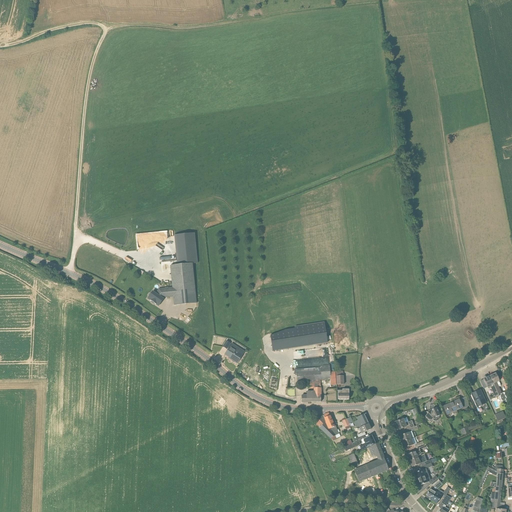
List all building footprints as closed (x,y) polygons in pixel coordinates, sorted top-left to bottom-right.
[(197,264),(194,233),(174,235),(177,265),(170,266),(172,288),(162,289),(163,291),(159,296),(162,298),(163,297),(173,296),(174,306),(196,303),(192,264),(197,264)] [(163,299),(162,298),(159,296),(153,291),(151,294),(149,294),(148,295),(149,297),(147,299),(151,301),(151,302),(152,301),(153,301),(153,302),(154,302),(154,303),(154,304),(158,306),(163,299)] [(295,327),(295,329),(285,331),(270,336),(273,351),(327,343),(324,323),(295,327)] [(227,349),(231,343),(226,341),(223,346),(227,349)] [(237,363),(242,355),(230,347),(225,354),(233,359),(232,360),(237,363)] [(320,371),(297,373),(297,382),(308,381),(320,380),(321,380),(320,371)] [(344,385),(343,376),(343,371),(336,372),(336,376),(337,385),(344,385)] [(499,381),(496,374),(490,376),(496,390),(499,396),(504,407),(507,406),(505,403),(510,401),(511,389),(504,392),(501,393),(499,387),(501,386),(499,381)] [(495,398),(499,396),(496,390),(490,376),(483,379),(484,379),(480,381),(484,389),(490,386),(495,398)] [(306,395),(301,395),(301,390),(294,390),(294,398),(301,398),(301,402),(320,402),(320,388),(320,381),(314,382),(313,388),(313,391),(310,391),(310,395),(306,395)] [(337,391),(337,399),(348,399),(348,389),(342,390),(342,391),(337,391)] [(486,403),(482,395),(480,390),(471,394),(477,407),(478,407),(486,403)] [(463,408),(461,404),(459,400),(443,407),(446,411),(447,415),(463,408)] [(440,416),(438,412),(436,408),(432,410),(432,411),(429,414),(428,413),(425,417),(431,422),(433,420),(434,421),(436,421),(437,421),(438,420),(439,419),(439,418),(439,417),(439,416),(440,416)] [(333,432),(335,435),(339,434),(335,426),(334,427),(332,420),(328,413),(323,415),(323,416),(325,422),(328,429),(330,429),(333,432)] [(504,414),(500,416),(498,413),(494,415),(497,422),(506,418),(504,414)] [(368,424),(367,420),(364,414),(356,418),(358,420),(353,422),(356,426),(361,426),(361,427),(368,424)] [(325,422),(323,416),(315,422),(318,426),(320,427),(319,428),(330,438),(331,437),(331,438),(335,436),(335,435),(333,432),(330,429),(328,429),(325,422)] [(408,422),(406,418),(403,419),(395,422),(398,430),(407,426),(408,429),(414,427),(412,421),(408,422)] [(348,430),(351,429),(348,424),(346,419),(342,421),(344,426),(346,430),(348,429),(348,430)] [(365,432),(371,429),(368,424),(361,427),(359,428),(361,433),(357,435),(358,438),(363,436),(366,435),(365,432)] [(467,427),(460,430),(462,435),(469,431),(467,428),(467,427)] [(402,442),(413,438),(411,432),(409,432),(400,436),(402,442)] [(375,444),(371,436),(364,439),(363,436),(358,438),(353,440),(355,443),(360,444),(359,442),(360,441),(362,444),(364,443),(366,448),(371,446),(375,444)] [(414,445),(416,444),(413,438),(402,442),(405,448),(414,445)] [(359,481),(388,470),(378,444),(373,445),(368,448),(371,456),(377,457),(378,460),(354,470),(359,481)] [(421,453),(420,450),(425,448),(424,445),(415,448),(416,451),(407,455),(410,461),(423,456),(425,455),(424,452),(421,453)] [(412,467),(419,465),(420,468),(422,467),(431,463),(430,460),(425,462),(423,456),(410,461),(412,467)] [(358,465),(356,460),(350,462),(353,468),(358,465)] [(426,469),(423,470),(414,473),(417,480),(428,475),(426,469)] [(489,471),(486,470),(478,487),(480,488),(488,472),(489,471)] [(428,475),(417,480),(419,486),(428,482),(430,480),(428,475)] [(438,479),(436,476),(430,480),(428,482),(431,484),(438,479)] [(432,487),(430,489),(425,497),(431,500),(436,493),(438,490),(437,490),(438,489),(437,489),(438,488),(442,485),(438,479),(431,484),(430,485),(432,487)] [(448,492),(450,489),(447,487),(444,491),(439,488),(438,489),(437,490),(438,490),(436,493),(431,500),(437,504),(442,496),(445,497),(446,495),(448,492)] [(499,509),(501,488),(495,487),(495,493),(491,492),(491,500),(494,500),(494,502),(491,502),(491,508),(499,509)] [(451,498),(446,495),(438,507),(441,509),(438,511),(447,511),(449,509),(445,507),(451,498)] [(472,510),(476,511),(479,511),(483,500),(477,498),(472,510)]
